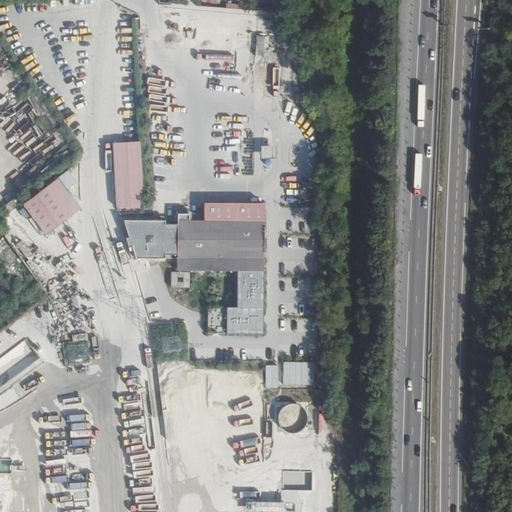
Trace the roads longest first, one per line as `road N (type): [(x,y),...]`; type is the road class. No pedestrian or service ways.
road 1 (motorway): [(429,0),(410,511)]
road 2 (motorway): [(449,511),(465,0)]
